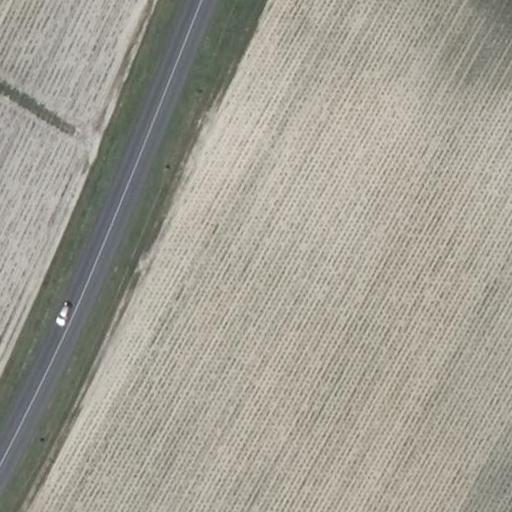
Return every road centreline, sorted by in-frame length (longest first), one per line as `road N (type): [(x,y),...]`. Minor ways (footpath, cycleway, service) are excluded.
road 1 (secondary): [(0,460),(75,308),(201,0)]
road 2 (track): [(0,83),(92,135),(149,0)]
